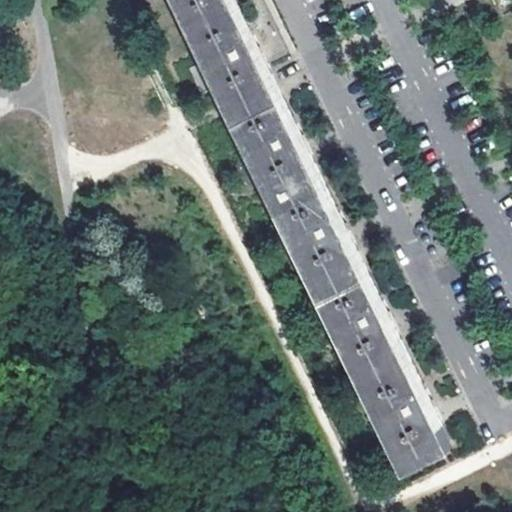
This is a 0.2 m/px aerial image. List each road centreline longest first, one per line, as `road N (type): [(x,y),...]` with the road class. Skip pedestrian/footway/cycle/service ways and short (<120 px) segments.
road 1 (residential): [(511,420),(494,419),(484,404),(287,0)]
road 2 (residential): [(383,0),(511,262)]
road 3 (unknown): [(511,139),(411,191),(393,217)]
